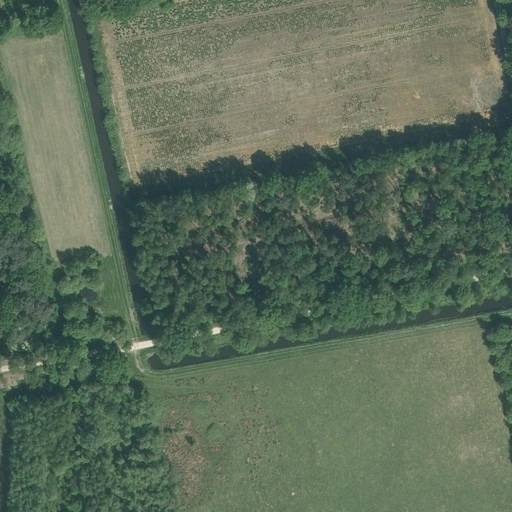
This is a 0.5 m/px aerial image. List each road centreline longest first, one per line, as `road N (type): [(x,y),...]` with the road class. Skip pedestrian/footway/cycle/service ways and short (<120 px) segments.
road 1 (track): [(511,273),(0,369)]
road 2 (track): [(133,344),(141,368),(156,376),(511,314)]
road 3 (track): [(133,344),(57,0)]
